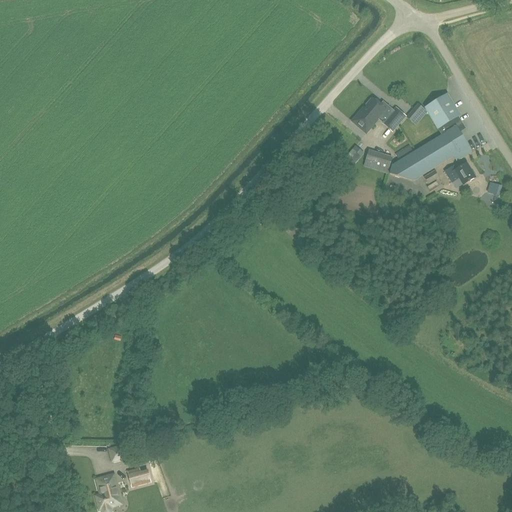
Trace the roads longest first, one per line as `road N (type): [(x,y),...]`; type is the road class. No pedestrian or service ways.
road 1 (unclassified): [(0,365),(200,235),(379,44),(418,20)]
road 2 (unclassified): [(511,160),(418,20)]
